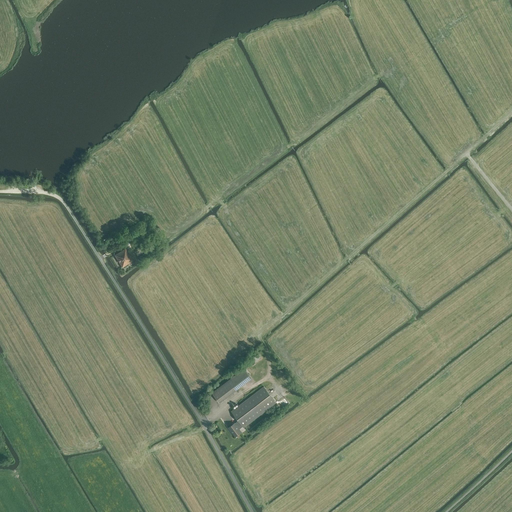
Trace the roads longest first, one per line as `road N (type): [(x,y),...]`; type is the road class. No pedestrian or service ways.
road 1 (track): [(466,155),(260,331),(268,352)]
road 2 (track): [(511,209),(466,155),(511,113)]
